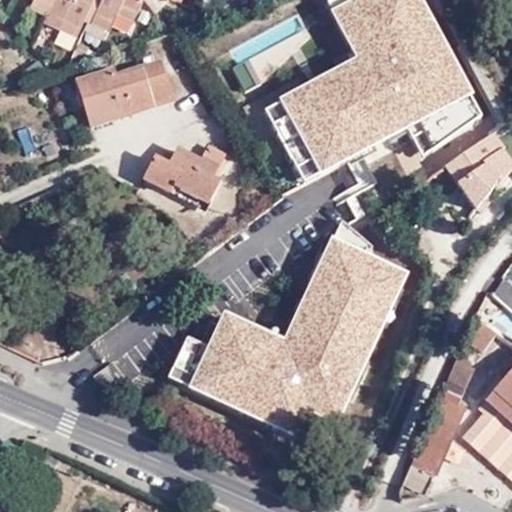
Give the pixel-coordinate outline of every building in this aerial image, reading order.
[(40,0),(40,3),(56,10),(61,0),(40,0)] [(61,0),(56,10),(54,15),(71,23),(81,0),(61,0)] [(88,31),(102,0),(81,0),(71,23),(88,31)] [(118,30),(123,21),(131,0),(110,0),(100,22),(104,24),(118,30)] [(140,28),(152,0),(131,0),(123,21),(140,28)] [(373,86),(436,179),(452,167),(511,127),(511,125),(443,0),(400,0),(406,8),(418,1),(427,17),(433,15),(471,81),(461,87),(464,92),(445,105),(431,87),(411,60),(373,86)] [(99,34),(114,40),(118,30),(104,24),(99,34)] [(159,49),(92,70),(94,76),(83,79),(97,124),(175,100),(159,49)] [(309,53),(298,61),(305,70),(315,61),(309,53)] [(461,87),(450,74),(431,87),(445,105),(464,92),(461,87)] [(327,110),(306,126),(324,150),(346,134),(327,110)] [(511,141),(511,127),(452,167),(481,210),(485,214),(497,204),(493,198),(511,179),(511,165),(501,149),(511,141)] [(161,156),(151,177),(175,190),(178,183),(213,202),(235,158),(209,142),(201,157),(184,148),(176,164),(161,156)] [(272,154),(262,161),(277,180),(286,173),(272,154)] [(178,183),(175,190),(210,208),(213,202),(178,183)] [(93,217),(64,233),(74,250),(104,235),(93,217)] [(367,233),(349,256),(358,264),(307,327),(369,379),(371,377),(386,359),(399,341),(393,336),(412,312),(415,273),(367,233)] [(393,336),(399,341),(402,343),(420,320),(412,314),(412,312),(393,336)] [(156,364),(181,346),(166,325),(141,343),(156,364)] [(110,362),(123,385),(148,371),(135,349),(110,362)] [(386,359),(371,377),(381,385),(396,367),(386,359)] [(511,371),(486,401),(511,422),(511,371)] [(445,389),(413,465),(438,476),(469,401),(445,389)] [(511,422),(486,401),(481,409),(484,412),(460,439),(511,484),(511,422)] [(156,402),(153,409),(168,416),(172,408),(156,402)]
